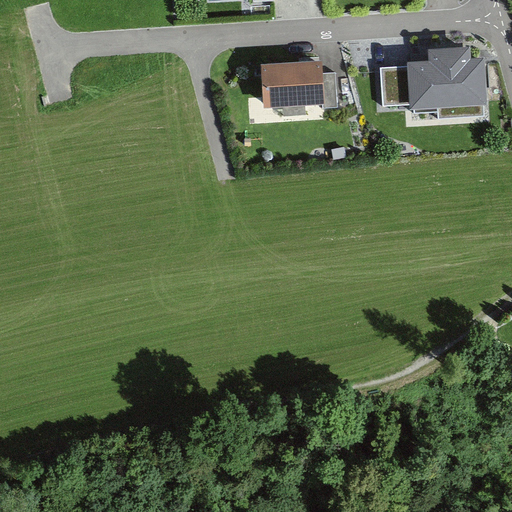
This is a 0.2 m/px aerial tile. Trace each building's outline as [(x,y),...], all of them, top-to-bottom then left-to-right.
[(429,68),(408,69),(410,108),(411,117),(439,115),(439,121),(484,119),(484,112),(488,111),(486,65),(473,66),(473,53),(428,56),(429,68)] [(322,69),(261,73),(264,114),(325,111),(323,76),(322,69)] [(410,108),(408,69),(381,70),(383,110),(410,108)] [(337,76),(323,76),(325,111),(339,110),(337,76)] [(346,150),(333,152),(334,162),(347,160),(346,150)]
